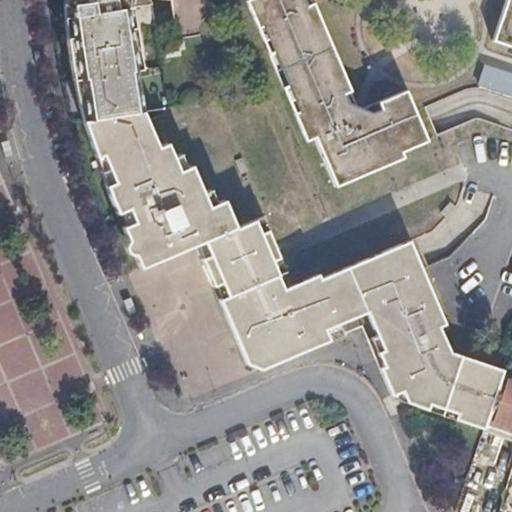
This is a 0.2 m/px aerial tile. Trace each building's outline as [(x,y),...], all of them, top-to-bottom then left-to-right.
[(66,82),(75,122),(130,113),(124,73),(132,71),(126,8),(125,0),(57,0),(58,16),(66,82)] [(511,0),(259,0),(269,23),(265,25),(301,113),(305,112),(338,187),(342,186),(379,170),(377,164),(429,142),(408,91),(367,109),(357,105),(335,57),(311,0),(505,0),(491,40),(511,47),(511,0)] [(249,373),(343,335),(340,325),(367,314),(379,339),(374,341),(386,372),(382,375),(392,399),(484,426),(501,376),(504,369),(448,351),(438,328),(445,325),(410,240),(320,279),(316,274),(284,289),(277,274),(271,261),(282,257),(268,225),(263,213),(238,223),(226,195),(220,197),(214,183),(207,186),(200,174),(188,178),(182,167),(172,170),(160,143),(147,147),(132,113),(130,113),(75,122),(88,161),(101,190),(136,270),(194,246),(249,373)] [(362,327),(382,375),(386,372),(374,341),(379,339),(367,314),(340,325),(343,335),(362,327)] [(511,380),(501,376),(484,426),(511,433),(511,380)] [(463,488),(455,508),(466,511),(467,511),(475,492),(463,488)]
